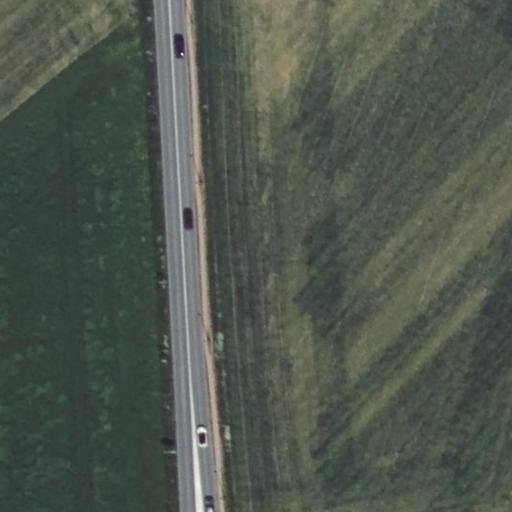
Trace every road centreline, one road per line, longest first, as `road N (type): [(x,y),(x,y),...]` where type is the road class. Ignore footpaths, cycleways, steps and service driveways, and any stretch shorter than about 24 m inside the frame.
road 1 (tertiary): [(187,325),(169,0)]
road 2 (tertiary): [(210,511),(187,325)]
road 3 (tertiary): [(187,325),(190,511)]
